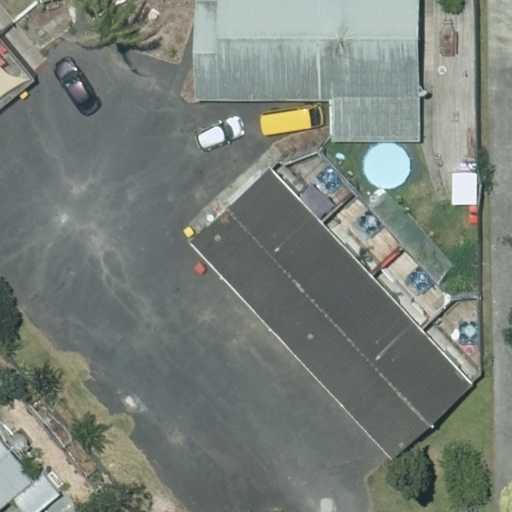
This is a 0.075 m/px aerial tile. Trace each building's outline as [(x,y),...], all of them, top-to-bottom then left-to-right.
[(334,127),(425,127),(425,0),(199,0),(200,87),(335,86),(334,127)] [(480,105),(436,106),(436,140),(480,140),(480,105)] [(277,155),(197,228),(397,444),(476,369),(277,155)] [(0,417),(0,497),(38,466),(0,417)] [(45,461),(16,487),(34,509),(64,483),(45,461)]
